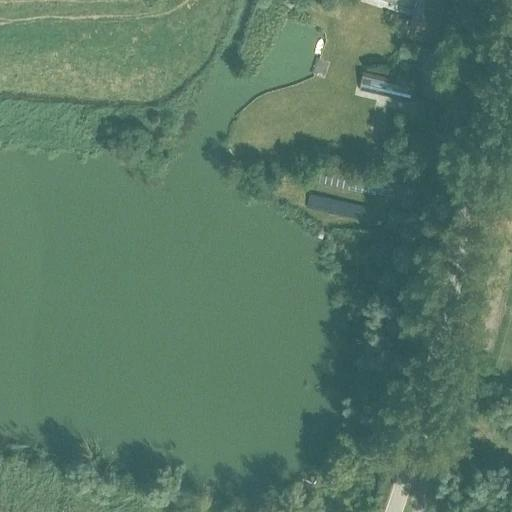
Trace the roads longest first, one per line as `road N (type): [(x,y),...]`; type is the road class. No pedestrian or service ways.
road 1 (tertiary): [(394,511),(511,58)]
road 2 (track): [(468,219),(451,113),(493,0)]
